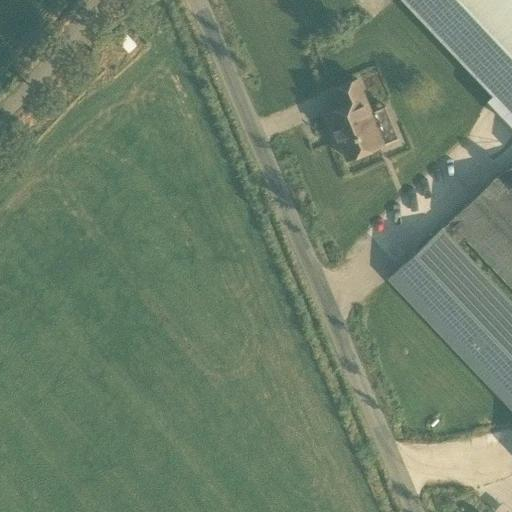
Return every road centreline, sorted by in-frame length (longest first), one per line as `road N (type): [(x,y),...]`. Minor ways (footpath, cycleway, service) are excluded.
road 1 (unclassified): [(414,511),(195,0)]
road 2 (unclassified): [(0,114),(100,0)]
